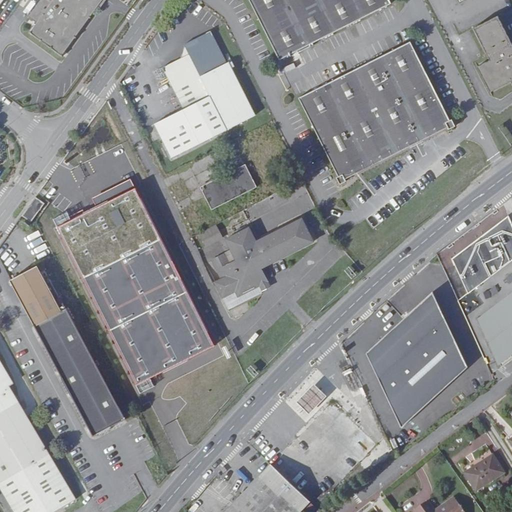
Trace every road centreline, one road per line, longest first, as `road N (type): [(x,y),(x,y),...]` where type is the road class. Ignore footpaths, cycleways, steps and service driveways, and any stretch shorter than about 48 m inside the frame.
road 1 (secondary): [(159,511),(342,318),(511,174)]
road 2 (unknown): [(106,73),(232,327),(245,325),(330,242)]
road 3 (unclassified): [(511,379),(334,511)]
road 4 (unknown): [(0,286),(102,468)]
road 5 (unclassified): [(161,0),(51,146)]
road 6 (unknown): [(498,0),(454,28),(486,102),(500,109),(511,102)]
road 7 (unknown): [(85,511),(87,494),(19,373)]
